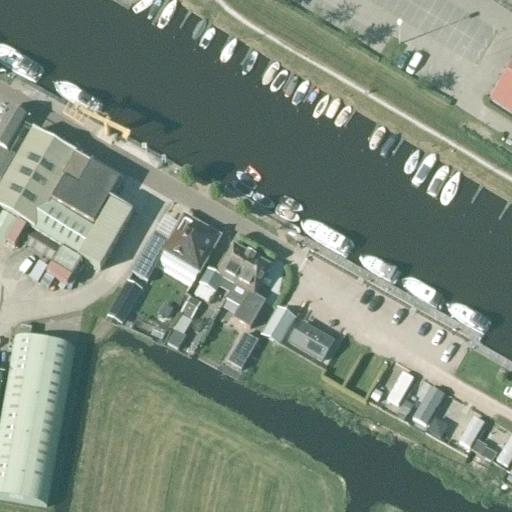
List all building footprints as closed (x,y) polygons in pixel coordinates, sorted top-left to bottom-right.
[(511,68),(491,101),(511,114),(511,68)] [(10,153),(28,122),(9,111),(0,126),(0,181),(3,183),(18,157),(10,153)] [(0,189),(0,247),(4,250),(20,224),(28,229),(19,245),(53,264),(61,250),(100,273),(132,216),(109,202),(120,184),(33,133),(0,189)] [(142,261),(133,276),(148,284),(156,269),(190,289),(199,274),(200,274),(219,239),(184,220),(170,246),(155,237),(142,261)] [(223,281),(233,287),(250,258),(233,248),(216,277),(208,272),(200,287),(214,296),(223,281)] [(250,258),(233,287),(235,288),(227,304),(240,311),(234,322),(250,330),(256,320),(265,304),(254,298),(270,270),(250,258)] [(129,312),(139,293),(127,287),(117,306),(129,312)] [(202,306),(191,299),(181,315),(193,322),(202,306)] [(167,321),(171,312),(165,309),(160,318),(167,321)] [(298,322),(280,311),(263,338),(282,349),(298,322)] [(321,364),(333,345),(301,326),(290,346),(321,364)] [(0,501),(48,510),(75,350),(15,340),(0,419),(0,501)] [(468,379),(489,389),(493,378),(472,369),(468,379)] [(384,401),(398,409),(414,381),(399,373),(384,401)] [(412,423),(426,430),(443,399),(429,391),(412,423)] [(455,446),(469,453),(483,422),(470,416),(455,446)] [(443,429),(438,442),(451,447),(456,435),(443,429)] [(511,435),(510,434),(493,461),(507,470),(511,461),(511,435)]
